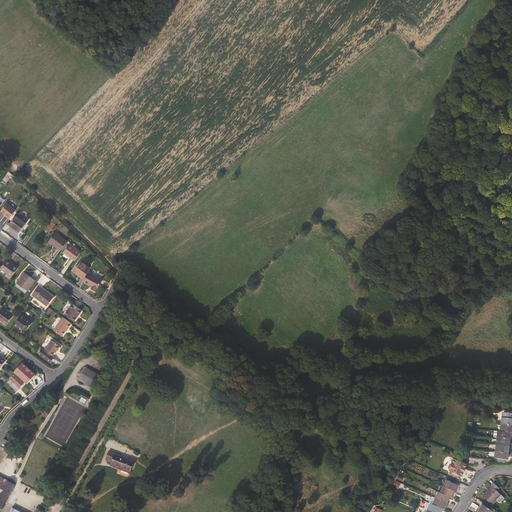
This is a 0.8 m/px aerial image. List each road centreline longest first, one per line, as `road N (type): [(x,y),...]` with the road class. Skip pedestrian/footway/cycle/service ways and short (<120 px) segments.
road 1 (track): [(18,481),(81,363),(130,350),(132,370),(52,511)]
road 2 (residential): [(0,235),(100,309),(57,377)]
